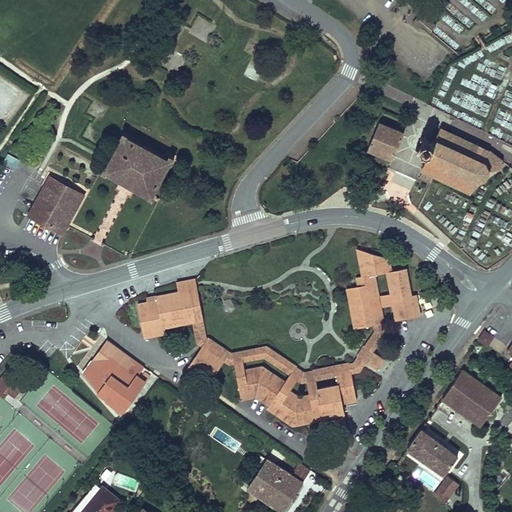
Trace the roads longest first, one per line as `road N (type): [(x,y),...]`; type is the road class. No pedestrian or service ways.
road 1 (unclassified): [(253,234),(248,188),(353,58),(343,36),(292,0)]
road 2 (tertiary): [(329,511),(484,292)]
road 3 (tertiary): [(253,234),(330,216),(381,222),(484,292)]
road 4 (tertiary): [(72,289),(253,234)]
